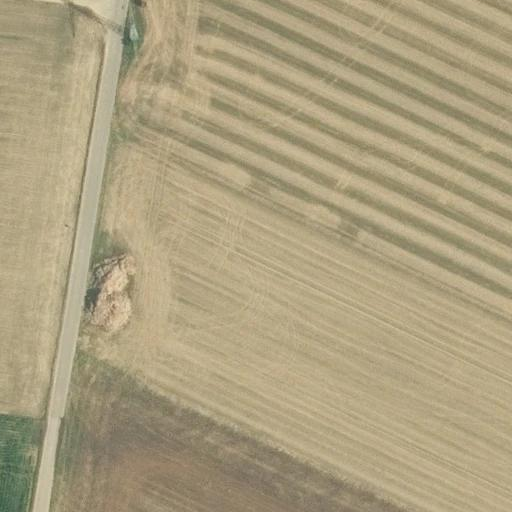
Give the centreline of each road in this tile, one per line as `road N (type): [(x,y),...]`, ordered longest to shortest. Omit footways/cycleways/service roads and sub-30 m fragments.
road 1 (track): [(138,15),(58,511)]
road 2 (track): [(0,0),(138,15)]
